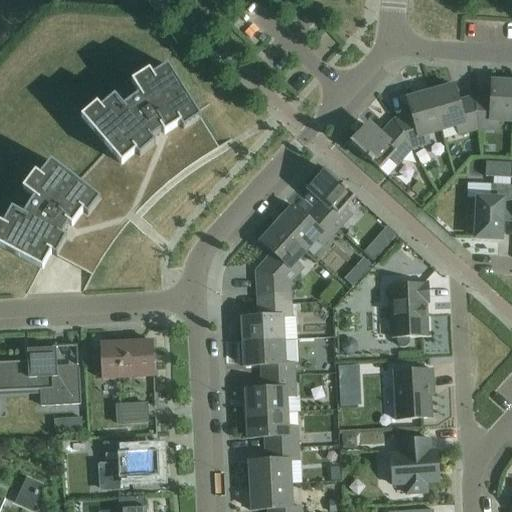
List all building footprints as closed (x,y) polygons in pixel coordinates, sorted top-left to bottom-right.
[(48,253),(51,255),(56,257),(62,260),(71,265),(92,276),(103,258),(114,242),(126,226),(129,223),(130,222),(136,215),(139,211),(153,197),(168,184),(184,171),(201,160),(219,149),(218,148),(201,120),(201,119),(181,88),(173,74),(139,95),(123,107),(120,110),(135,127),(108,150),(106,151),(78,183),(75,185),(55,171),(34,199),(23,216),(20,221),(56,240),(48,253)] [(491,104),(475,103),(478,130),(490,130),(490,131),(496,131),(499,122),(511,122),(511,83),(492,83),(491,104)] [(453,87),(430,94),(441,130),(455,127),(460,135),(466,133),(478,130),(475,103),(459,107),(453,87)] [(441,130),(430,94),(407,100),(413,121),(397,126),(411,149),(421,146),(428,145),(427,135),(441,130)] [(411,149),(397,126),(383,141),(367,127),(351,145),(379,171),(390,160),(398,164),(402,159),(411,149)] [(430,161),(424,150),(415,155),(421,166),(430,161)] [(511,164),(486,163),(485,177),(511,179),(511,171),(511,164)] [(317,213),(337,231),(345,221),(346,222),(350,217),(344,209),(354,197),(326,172),(309,190),(325,204),(317,213)] [(478,199),(476,239),(501,240),(502,214),(511,213),(511,186),(491,186),(490,200),(478,199)] [(337,231),(317,213),(309,222),(293,208),(277,225),(306,251),(315,241),(324,245),(329,241),(328,240),(337,231)] [(306,251),(277,225),(261,243),(277,257),(262,274),(263,296),(290,305),(289,283),(297,275),(302,270),(296,262),(306,251)] [(385,228),(374,240),(384,249),(395,237),(385,228)] [(363,260),(353,271),(362,278),(371,268),(363,260)] [(389,286),(391,340),(396,340),(396,343),(397,346),(400,348),(403,349),(407,348),(409,345),(410,342),(410,339),(427,338),(425,303),(429,303),(429,285),(389,286)] [(290,305),(263,296),(264,319),(243,320),(244,343),(282,341),(281,319),(290,318),(290,305)] [(346,341),(342,345),(342,351),(347,355),(353,355),(357,351),(357,344),(352,340),(346,341)] [(282,341),(244,343),(245,367),(267,366),(267,379),(293,378),(293,364),(284,364),(282,341)] [(100,345),(102,380),(154,378),(152,343),(100,345)] [(56,372),(55,350),(28,352),(28,363),(24,363),(0,364),(0,393),(41,391),(42,407),(80,405),(78,371),(56,372)] [(359,367),(337,368),(339,407),(360,406),(359,367)] [(393,373),(396,421),(432,419),(430,387),(433,387),(433,371),(393,373)] [(293,378),(267,379),(268,390),(247,391),(248,415),(286,414),(285,399),(295,399),(293,378)] [(117,407),(118,425),(148,423),(147,405),(117,407)] [(286,414),(248,415),(249,439),(270,438),(271,451),(297,450),(296,428),(287,429),(286,414)] [(82,420),(54,420),(55,432),(82,432),(82,420)] [(356,434),(342,435),(343,449),(357,448),(356,434)] [(390,456),(392,486),(406,485),(406,495),(426,494),(426,484),(440,483),(438,463),(430,463),(429,439),(399,442),(400,455),(390,456)] [(104,466),(98,466),(99,492),(128,491),(128,479),(159,478),(158,453),(135,454),(134,442),(103,443),(104,466)] [(297,450),(271,451),(271,462),(250,463),(251,487),(290,486),(289,463),(298,463),(297,450)] [(339,469),(328,470),(329,482),(339,482),(339,469)] [(27,480),(15,507),(26,511),(32,511),(44,488),(27,480)] [(291,509),(290,486),(251,487),(253,511),(274,510),(273,511),(300,511),(300,508),(291,509)] [(145,498),(118,500),(118,511),(146,511),(146,509),(145,498)] [(337,511),(337,502),(329,502),(329,511),(337,511)]
